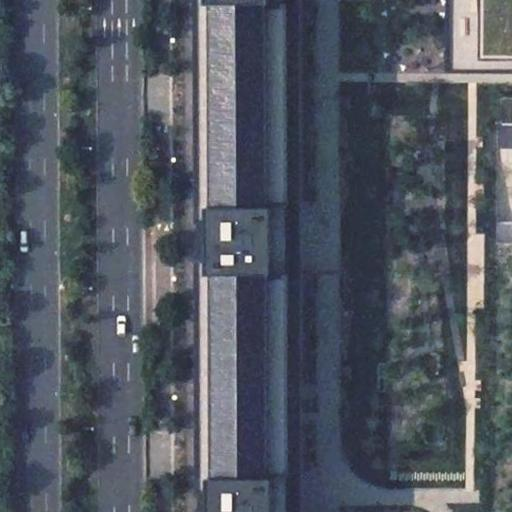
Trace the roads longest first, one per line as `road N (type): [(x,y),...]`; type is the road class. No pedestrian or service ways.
road 1 (primary): [(34,0),(38,511)]
road 2 (primary): [(118,511),(115,0)]
